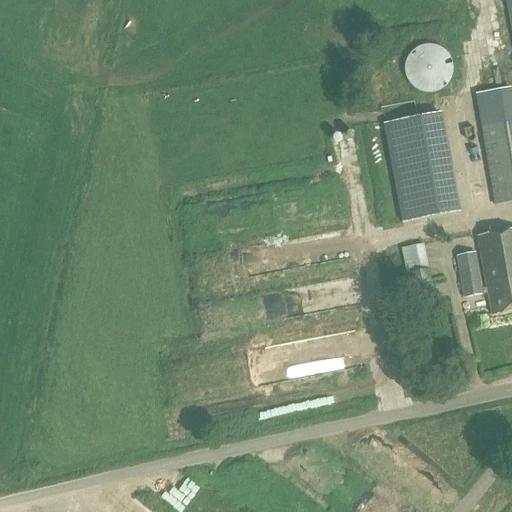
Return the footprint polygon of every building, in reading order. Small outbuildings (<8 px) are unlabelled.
[(423,87),(459,73),(444,33),(407,47),(423,87)] [(496,207),(511,203),(511,91),(511,89),(476,95),(496,207)] [(429,111),(429,104),(408,104),(408,100),(392,100),(392,112),(429,111)] [(445,106),(390,117),(410,215),(465,204),(445,106)] [(492,315),(511,311),(511,231),(478,237),(487,289),(480,290),(474,254),(457,257),(464,298),(488,293),(492,315)] [(432,237),(413,238),(414,258),(434,257),(432,237)] [(410,273),(415,308),(436,304),(428,270),(410,273)] [(419,488),(415,491),(366,437),(359,444),(418,507),(428,498),(419,488)] [(266,497),(288,511),(318,511),(322,507),(279,478),(266,497)]
